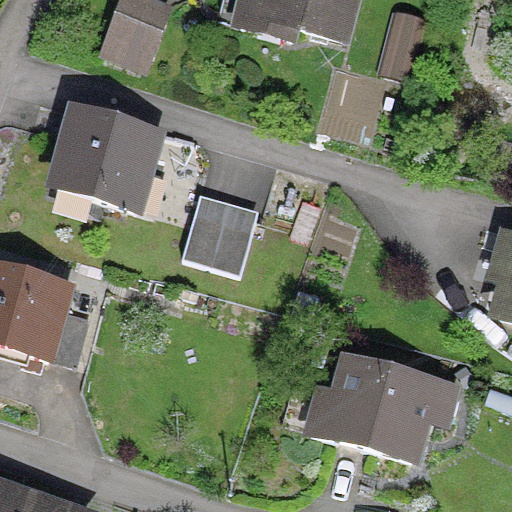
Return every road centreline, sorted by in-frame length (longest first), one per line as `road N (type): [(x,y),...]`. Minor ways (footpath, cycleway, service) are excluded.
road 1 (residential): [(0,74),(511,219)]
road 2 (residential): [(0,444),(213,511)]
